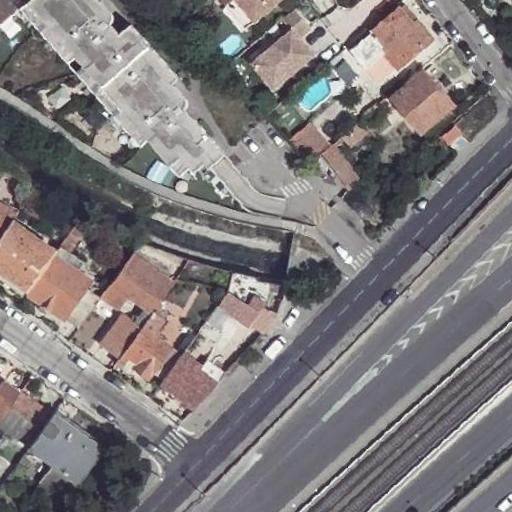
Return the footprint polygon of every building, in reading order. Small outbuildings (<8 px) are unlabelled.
[(0,0),(0,28),(23,9),(30,3),(33,0),(0,0)] [(33,0),(30,3),(77,59),(84,67),(148,143),(179,179),(189,170),(194,176),(205,167),(209,171),(225,158),(168,90),(179,81),(133,26),(121,36),(90,0),(33,0)] [(90,0),(121,36),(133,26),(110,0),(90,0)] [(221,0),(227,7),(234,0),(237,0),(256,22),(281,0),(221,0)] [(256,22),(237,0),(234,0),(227,7),(246,30),(256,22)] [(30,3),(23,9),(70,64),(77,59),(30,3)] [(291,31),(252,63),(273,88),(313,55),(299,37),(310,28),(294,8),(282,19),(291,31)] [(350,50),(356,58),(365,69),(384,54),(396,68),(431,39),(416,20),(411,25),(398,9),(392,15),(350,50)] [(84,67),(77,73),(141,148),(148,143),(84,67)] [(392,99),(421,133),(453,106),(424,72),(392,99)] [(374,125),(365,115),(341,136),(350,145),(374,125)] [(308,124),(286,142),(306,165),(308,163),(320,153),(327,147),(308,124)] [(456,125),(442,135),(448,144),(462,133),(456,125)] [(340,142),(337,139),(327,147),(320,153),(330,167),(330,168),(347,191),(360,182),(335,146),(340,142)] [(0,216),(9,223),(15,216),(0,205),(0,216)] [(0,235),(9,223),(0,216),(0,235)] [(57,236),(63,240),(64,239),(73,225),(65,219),(54,234),(57,236)] [(0,235),(0,275),(26,293),(63,240),(57,236),(48,249),(9,223),(0,235)] [(73,246),(82,231),(73,225),(64,239),(71,245),(73,246)] [(26,293),(77,329),(98,300),(83,289),(88,281),(76,273),(59,261),(66,251),(71,245),(64,239),(63,240),(26,293)] [(59,261),(76,273),(83,263),(66,251),(59,261)] [(149,313),(175,277),(168,273),(161,283),(127,260),(99,299),(117,310),(127,297),(143,309),(133,322),(121,315),(101,342),(120,354),(141,327),(149,313)] [(258,313),(227,290),(217,306),(247,328),(258,313)] [(273,318),(275,311),(268,309),(256,328),(263,332),(273,318)] [(141,327),(152,335),(162,321),(149,313),(141,327)] [(151,371),(164,380),(181,355),(168,347),(152,335),(141,327),(120,354),(114,362),(128,371),(131,367),(147,378),(151,371)] [(159,385),(193,410),(225,372),(206,359),(201,366),(183,353),(181,355),(164,380),(159,385)] [(0,418),(19,394),(2,380),(0,382),(0,418)] [(45,411),(20,392),(19,394),(0,418),(0,430),(22,446),(45,411)] [(101,451),(52,415),(51,415),(27,449),(28,450),(51,465),(38,484),(61,501),(63,502),(101,451)] [(45,511),(52,511),(61,501),(38,484),(33,490),(35,493),(30,499),(45,511)]
